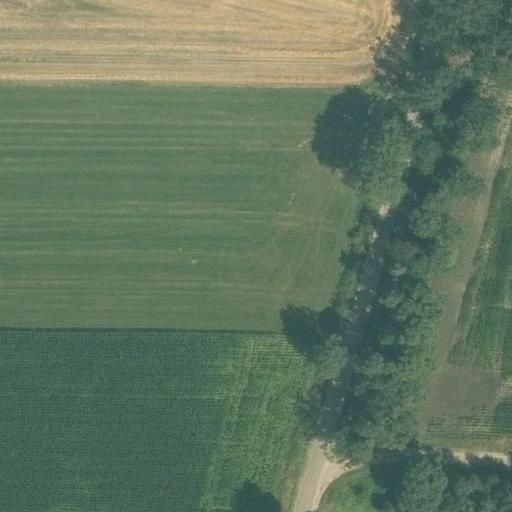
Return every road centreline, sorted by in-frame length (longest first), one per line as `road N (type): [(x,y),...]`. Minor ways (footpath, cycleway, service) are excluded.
road 1 (unclassified): [(442,0),(316,459)]
road 2 (unclassified): [(316,459),(511,462)]
